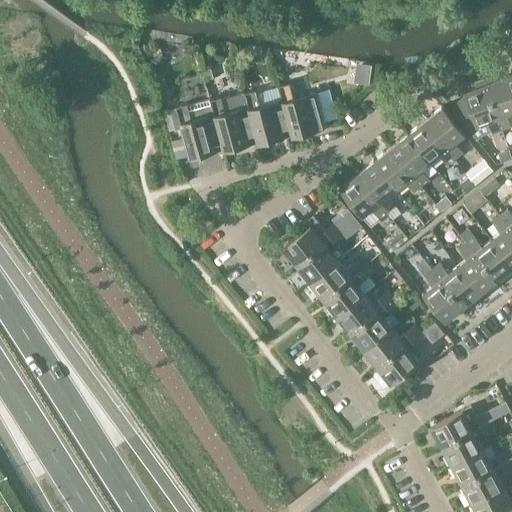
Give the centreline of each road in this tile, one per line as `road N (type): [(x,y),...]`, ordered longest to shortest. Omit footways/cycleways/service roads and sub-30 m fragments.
road 1 (trunk): [(183,511),(130,434),(0,280)]
road 2 (trunk): [(137,511),(0,298)]
road 3 (residential): [(237,231),(391,430)]
road 4 (residential): [(511,51),(430,84),(316,158)]
road 5 (residential): [(237,231),(201,184),(316,158)]
road 6 (trunk): [(0,371),(91,511)]
road 7 (residential): [(391,430),(511,340)]
